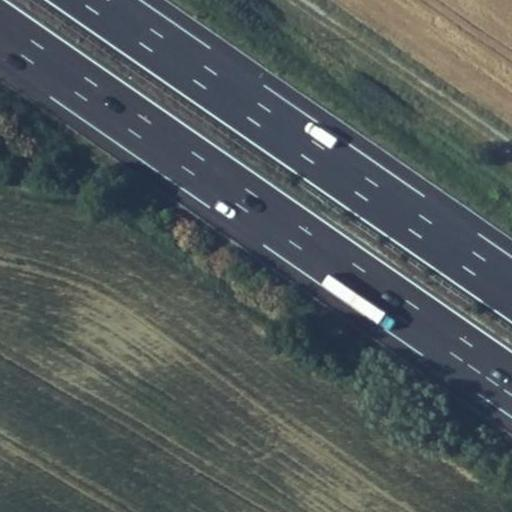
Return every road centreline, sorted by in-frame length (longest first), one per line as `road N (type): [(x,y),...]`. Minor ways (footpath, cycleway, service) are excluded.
road 1 (motorway): [(0,24),(511,378)]
road 2 (track): [(0,210),(137,254),(502,511)]
road 3 (motorway): [(511,292),(75,0)]
road 4 (track): [(304,0),(511,145)]
